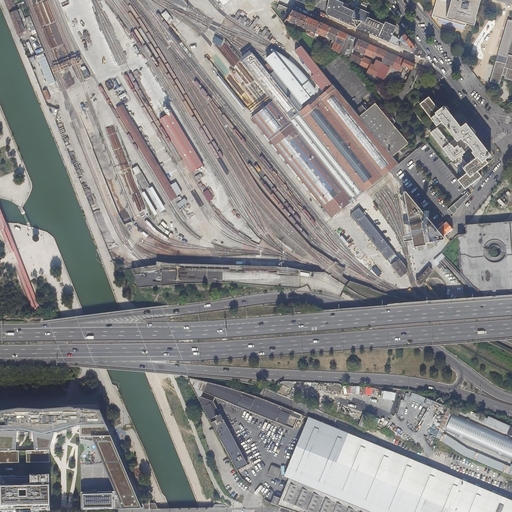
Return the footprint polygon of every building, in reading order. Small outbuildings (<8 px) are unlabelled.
[(27,24),(32,22),(30,18),(25,20),(21,9),(18,10),(16,10),(14,4),(13,2),(16,0),(4,0),(18,34),(19,34),(19,35),(22,34),(21,33),(26,30),(24,24),(26,23),(27,24)] [(344,3),(338,0),(328,0),(327,11),(328,15),(390,42),(397,26),(386,21),(385,24),(368,17),(370,13),(356,7),(354,11),(343,6),(344,3)] [(475,17),(480,0),(446,0),(446,2),(440,0),(436,0),(432,16),(465,26),(466,22),(474,24),(476,17),(475,17)] [(511,0),(493,0),(511,5),(511,20),(508,19),(490,81),(499,84),(502,75),(505,76),(504,79),(511,80),(511,0)] [(280,4),(278,9),(288,13),(290,9),(280,4)] [(293,10),(287,20),(311,31),(310,33),(306,31),(305,33),(313,38),(316,33),(321,22),(293,10)] [(166,12),(162,15),(167,22),(171,19),(166,12)] [(331,27),(321,22),(316,33),(326,38),(331,27)] [(323,44),(332,48),(335,41),(337,37),(340,31),(331,27),(326,38),(324,42),(323,44)] [(401,41),(399,46),(411,51),(415,47),(403,32),(400,34),(401,36),(399,40),(401,41)] [(343,46),(340,53),(350,59),(352,54),(352,53),(353,52),(354,49),(359,39),(348,34),(346,39),(345,41),(343,46)] [(212,41),(217,44),(220,39),(216,36),(212,41)] [(362,56),(364,57),(365,54),(370,44),(359,39),(354,49),(358,51),(358,52),(360,53),(361,52),(363,54),(362,56)] [(335,41),(332,48),(340,53),(343,46),(335,41)] [(373,58),(378,47),(370,44),(365,54),(373,58)] [(382,63),(387,52),(378,47),(373,58),(378,60),(377,64),(381,66),(382,63)] [(412,69),(415,64),(387,52),(382,63),(400,71),(402,65),(412,69)] [(45,54),(37,56),(46,86),(53,83),(45,54)] [(289,118),(299,111),(280,87),(253,54),(250,56),(245,59),(242,62),(263,87),(289,118)] [(350,59),(361,65),(363,58),(362,57),(361,58),(352,54),(350,59)] [(369,69),(371,64),(372,61),(364,57),(363,58),(361,65),(369,69)] [(368,72),(377,76),(380,68),(371,64),(369,69),(368,72)] [(271,101),(253,79),(250,81),(243,87),(260,109),(271,101)] [(398,163),(333,85),(332,85),(321,94),(315,99),(308,105),(307,104),(306,105),(302,108),(299,111),(289,118),(287,120),(266,137),(331,217),(342,208),(366,189),(370,186),(375,182),(379,179),(385,174),(398,163)] [(457,179),(465,188),(481,176),(477,171),(488,162),(485,158),(490,154),(466,122),(460,126),(445,106),(440,111),(429,96),(419,103),(436,125),(442,121),(455,138),(449,144),(448,143),(442,147),(463,175),(457,179)] [(266,137),(287,120),(271,101),(260,109),(250,117),(266,137)] [(113,107),(169,200),(175,196),(119,103),(113,107)] [(360,116),(393,156),(409,143),(375,103),(360,116)] [(158,120),(185,164),(198,157),(171,112),(158,120)] [(135,176),(143,189),(148,186),(140,173),(135,176)] [(202,192),(208,201),(213,198),(207,189),(202,192)] [(405,192),(404,193),(412,237),(413,243),(414,247),(426,245),(426,243),(442,240),(444,240),(444,239),(445,239),(445,238),(444,237),(438,230),(407,192),(406,192),(405,192)] [(448,213),(453,215),(470,195),(468,192),(448,209),(448,211),(448,213)] [(178,207),(187,202),(184,198),(176,203),(178,207)] [(499,198),(497,200),(503,206),(505,204),(499,198)] [(350,214),(400,277),(407,271),(406,266),(360,207),(350,214)] [(511,296),(511,222),(465,226),(466,235),(457,235),(460,273),(483,298),(511,296)] [(447,223),(438,230),(444,237),(452,230),(447,223)] [(436,264),(444,257),(441,253),(433,260),(436,264)] [(132,269),(138,288),(180,284),(299,289),(312,292),(340,298),(344,289),(346,286),(325,272),(309,272),(301,270),(287,267),(168,263),(157,261),(157,265),(155,265),(132,269)] [(378,277),(382,274),(377,266),(372,268),(378,277)] [(416,282),(420,285),(431,273),(431,272),(432,270),(429,267),(416,282)] [(289,479),(277,506),(294,511),(511,511),(511,501),(337,429),(338,426),(334,424),(337,418),(263,389),(259,397),(251,394),(244,391),(237,389),(225,385),(211,382),(199,379),(188,378),(198,399),(237,471),(248,465),(242,454),(244,453),(242,449),(240,451),(230,433),(232,431),(230,427),(228,429),(213,402),(201,397),(203,392),(293,429),(297,419),(300,420),(302,415),(308,418),(287,469),(285,468),(282,475),(289,479)] [(47,405),(0,406),(0,451),(16,451),(16,448),(18,432),(33,432),(34,448),(34,451),(49,450),(50,447),(56,427),(64,427),(65,428),(66,429),(67,429),(68,428),(69,427),(80,426),(80,427),(107,427),(100,411),(47,405)] [(511,439),(453,413),(445,431),(511,460),(511,439)] [(80,435),(80,440),(93,442),(114,490),(85,490),(86,492),(81,492),(81,509),(81,510),(97,510),(122,509),(127,505),(140,504),(107,427),(80,427),(80,433),(80,435)] [(34,451),(26,451),(27,463),(50,462),(49,450),(34,451)] [(0,451),(0,463),(19,463),(19,451),(16,451),(0,451)] [(50,476),(0,476),(0,511),(20,511),(28,511),(51,511),(51,510),(50,476)] [(270,503),(276,505),(279,498),(272,496),(270,503)]
